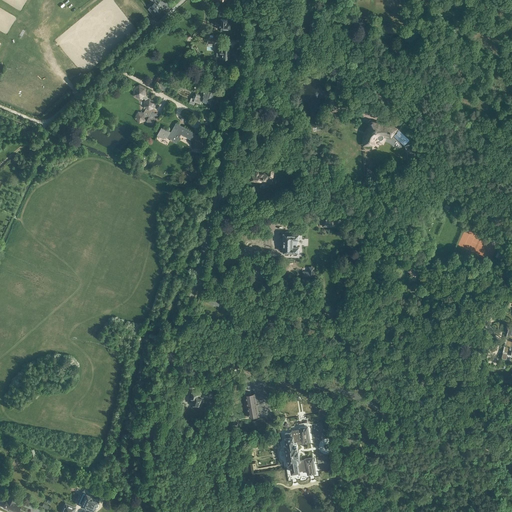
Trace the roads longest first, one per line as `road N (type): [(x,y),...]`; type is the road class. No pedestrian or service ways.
road 1 (secondary): [(165,511),(154,425),(217,192),(245,0)]
road 2 (unclassified): [(48,122),(185,0)]
